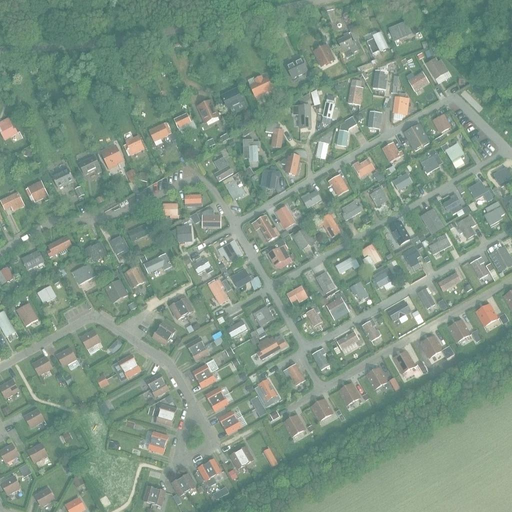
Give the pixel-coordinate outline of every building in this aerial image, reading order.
[(406,36),(411,34),(406,23),(401,25),(402,26),(390,30),(394,40),(406,35),(406,36)] [(349,30),(354,42),(360,39),(355,28),(349,30)] [(379,36),(367,42),(369,47),(370,48),(371,48),(372,55),(379,51),(380,53),(389,49),(381,33),(378,35),(379,36)] [(352,43),(349,36),(338,41),(344,53),(351,49),(353,53),(358,51),(354,42),(352,43)] [(314,53),(321,67),(334,60),(327,46),(314,53)] [(301,59),(286,66),(292,79),(308,72),(301,59)] [(435,80),(445,74),(438,62),(437,63),(435,59),(426,65),(435,80)] [(376,71),(373,89),(385,90),(387,73),(386,73),(387,65),(378,68),(377,72),(376,71)] [(415,92),(428,84),(422,73),(414,78),(412,74),(406,77),(409,81),(408,82),(415,92)] [(256,84),(250,86),(255,97),(272,89),(267,78),(263,80),(261,78),(254,81),(256,84)] [(352,81),(348,104),(360,106),(362,89),(360,88),(361,82),(352,81)] [(287,97),(281,86),(275,89),(281,100),(287,97)] [(237,90),(221,97),(225,105),(227,110),(243,102),(237,90)] [(323,117),(331,119),(334,105),(333,105),(333,102),(331,101),(332,97),(327,96),(323,117)] [(406,99),(395,98),(393,114),(404,115),(406,99)] [(218,116),(211,101),(198,108),(205,123),(218,116)] [(309,106),(293,107),(294,113),(300,113),(301,128),(310,127),(309,106)] [(379,130),(381,114),(370,112),(368,128),(379,130)] [(189,133),(196,129),(190,116),(188,117),(187,114),(174,120),(178,129),(185,125),(189,133)] [(441,133),(451,127),(444,115),(433,121),(436,126),(437,125),(441,133)] [(348,130),(357,125),(352,117),(341,123),(345,129),(340,128),(337,145),(345,147),(348,130)] [(9,118),(0,122),(0,130),(5,140),(18,133),(15,128),(14,128),(9,118)] [(274,133),(272,147),(280,148),(283,131),(279,130),(280,125),(267,123),(266,132),(274,133)] [(160,139),(169,135),(163,124),(149,131),(156,146),(162,143),(160,139)] [(410,143),(412,146),(426,138),(419,126),(405,134),(408,140),(405,142),(407,145),(410,143)] [(324,159),(328,142),(330,142),(331,134),(329,132),(320,138),(316,157),(324,159)] [(130,156),(144,149),(138,136),(126,142),(127,145),(124,146),(126,151),(128,150),(130,156)] [(243,148),(248,148),(249,162),(257,161),(257,143),(253,143),(253,140),(243,141),(243,148)] [(400,157),(404,155),(401,151),(398,153),(393,143),(383,149),(391,163),(401,157),(400,157)] [(452,161),(453,163),(461,158),(460,157),(464,155),(458,145),(446,151),(452,161)] [(110,168),(116,166),(116,165),(122,162),(119,154),(120,154),(117,147),(110,150),(110,151),(102,154),(105,161),(106,160),(110,168)] [(208,174),(225,164),(218,152),(201,162),(208,174)] [(296,176),(300,157),(291,155),(291,158),(288,158),(287,160),(284,160),(280,163),(280,164),(286,165),(285,172),(288,173),(287,174),(296,176)] [(95,170),(97,174),(102,172),(95,157),(90,159),(79,164),(84,175),(95,170)] [(427,174),(439,167),(433,157),(421,164),(427,174)] [(368,160),(367,161),(360,165),(358,162),(354,165),(360,176),(374,169),(368,160)] [(499,185),(511,178),(505,168),(493,175),(499,185)] [(58,189),(74,181),(68,169),(67,170),(52,177),(58,189)] [(139,180),(134,170),(126,173),(131,184),(139,180)] [(263,187),(265,187),(274,189),(276,175),(278,175),(279,172),(266,170),(263,187)] [(412,183),(407,174),(402,177),(401,176),(397,178),(398,179),(393,182),(398,191),(412,183)] [(329,182),(331,186),(332,186),(338,196),(348,190),(340,176),(329,182)] [(239,190),(234,181),(232,177),(223,183),(233,201),(245,195),(242,188),(239,190)] [(48,196),(41,182),(26,190),(29,197),(31,196),(34,202),(43,198),(45,202),(49,200),(48,196)] [(485,190),(481,182),(469,189),(472,194),(476,200),(484,196),(487,201),(492,198),(487,189),(485,190)] [(80,187),(75,190),(78,198),(84,195),(80,187)] [(370,196),(377,206),(388,200),(381,189),(380,188),(373,192),(374,193),(370,196)] [(306,195),(301,198),(307,208),(321,200),(316,192),(307,197),(306,195)] [(1,202),(4,210),(11,207),(13,211),(24,206),(18,193),(1,202)] [(443,205),(447,212),(461,205),(455,194),(450,197),(451,200),(443,205)] [(201,195),(184,196),(185,208),(201,207),(201,195)] [(348,220),(360,212),(354,202),(342,209),(348,220)] [(177,216),(177,204),(163,205),(163,216),(170,216),(170,218),(178,218),(178,216),(177,216)] [(280,223),(284,230),(295,223),(286,209),(279,214),(283,221),(280,223)] [(490,226),(491,228),(499,223),(498,222),(502,219),(496,209),(484,216),(490,226)] [(207,210),(202,213),(202,217),(202,228),(217,228),(218,217),(213,217),(213,210),(207,210)] [(439,220),(433,210),(421,217),(430,231),(436,227),(434,224),(439,220)] [(323,225),(331,239),(340,233),(329,215),(320,220),(321,221),(316,224),(319,228),(323,225)] [(256,222),(268,242),(277,237),(265,217),(256,222)] [(465,220),(458,224),(467,239),(474,235),(470,229),(475,226),(470,217),(465,219),(465,220)] [(154,232),(149,223),(128,233),(132,242),(154,232)] [(400,223),(389,229),(399,246),(410,240),(400,223)] [(183,242),(191,241),(190,228),(177,229),(178,243),(183,242)] [(302,250),(314,242),(306,230),(294,238),(302,250)] [(438,242),(429,247),(432,255),(451,245),(445,235),(437,239),(438,242)] [(66,250),(72,247),(67,237),(47,247),(50,251),(46,253),(49,258),(59,253),(60,256),(67,252),(66,250)] [(110,242),(116,255),(128,249),(123,238),(121,239),(120,237),(110,242)] [(272,252),(268,255),(274,266),(289,258),(283,247),(285,245),(282,240),(269,247),(272,252)] [(100,244),(94,248),(96,251),(91,254),(95,261),(106,255),(100,246),(101,246),(100,244)] [(230,244),(218,250),(221,255),(223,254),(228,261),(237,256),(230,244)] [(371,246),(361,252),(364,257),(368,255),(369,257),(363,260),(366,267),(373,264),(379,260),(371,246)] [(414,248),(404,254),(412,267),(419,263),(415,257),(418,255),(414,248)] [(500,272),(511,264),(511,263),(504,249),(491,256),(500,272)] [(39,252),(23,260),(28,271),(45,263),(39,252)] [(171,268),(165,255),(158,258),(144,265),(148,274),(163,267),(165,271),(171,268)] [(354,270),(359,267),(354,257),(335,267),(340,274),(352,267),(354,270)] [(206,258),(193,266),(198,275),(207,269),(209,273),(213,271),(206,258)] [(483,263),(481,258),(471,264),(480,279),(487,275),(481,265),(483,263)] [(73,273),(79,285),(95,276),(89,265),(84,268),(84,267),(73,273)] [(0,282),(2,285),(19,276),(17,273),(11,276),(7,268),(0,271),(0,282)] [(374,279),(372,281),(377,290),(390,282),(387,277),(392,275),(390,270),(388,268),(373,277),(374,279)] [(137,269),(124,276),(132,290),(144,283),(137,269)] [(251,281),(245,270),(232,277),(238,288),(251,281)] [(316,278),(325,294),(334,289),(325,273),(316,278)] [(461,281),(456,274),(439,284),(443,292),(461,281)] [(220,288),(222,287),(218,281),(215,282),(214,280),(207,284),(220,305),(227,300),(220,288)] [(119,281),(106,287),(113,299),(122,295),(123,298),(127,296),(119,281)] [(355,291),(361,301),(368,297),(360,283),(351,289),(353,292),(355,291)] [(56,297),(50,287),(38,294),(44,304),(56,297)] [(297,299),(299,303),(307,298),(305,294),(308,293),(305,287),(302,289),(301,287),(287,295),(291,302),(297,299)] [(428,294),(431,293),(428,288),(418,294),(427,309),(435,305),(428,294)] [(185,316),(193,312),(186,298),(178,303),(185,316)] [(332,317),(346,309),(340,298),(326,307),(332,317)] [(185,316),(178,303),(170,307),(177,321),(185,316)] [(411,312),(405,303),(390,312),(395,321),(411,312)] [(28,304),(17,311),(26,327),(37,320),(28,304)] [(312,310),(306,314),(314,327),(322,323),(317,314),(319,313),(316,308),(314,305),(310,307),(312,310)] [(484,327),(497,319),(489,305),(476,312),(484,327)] [(266,307),(253,314),(261,327),(273,320),(266,307)] [(0,313),(0,326),(1,327),(6,337),(13,333),(9,327),(11,326),(4,312),(0,313)] [(378,330),(375,331),(373,327),(376,326),(373,320),(362,326),(371,342),(379,337),(381,335),(378,330)] [(247,330),(242,321),(227,330),(231,339),(247,330)] [(457,343),(470,335),(462,321),(448,328),(457,343)] [(163,323),(157,331),(170,339),(175,331),(163,323)] [(87,350),(100,343),(94,331),(80,338),(87,350)] [(170,339),(157,331),(152,338),(165,347),(170,339)] [(337,343),(341,350),(355,342),(357,346),(363,342),(360,337),(358,339),(354,333),(337,343)] [(429,358),(442,351),(434,336),(421,344),(429,358)] [(258,347),(261,351),(257,354),(261,361),(274,354),(273,353),(286,346),(281,337),(274,340),(273,339),(269,341),(268,339),(259,344),(260,346),(258,347)] [(200,339),(192,343),(186,346),(191,354),(204,347),(200,339)] [(191,354),(192,355),(196,362),(209,355),(204,347),(191,354)] [(63,368),(77,360),(70,348),(56,356),(63,368)] [(325,354),(322,349),(313,355),(321,370),(329,366),(323,356),(325,354)] [(402,374),(415,367),(407,352),(393,360),(402,374)] [(123,371),(136,364),(132,355),(118,363),(123,371)] [(39,377),(52,369),(46,357),(32,365),(39,377)] [(428,372),(422,362),(417,365),(423,375),(428,372)] [(136,364),(123,371),(127,379),(141,372),(136,364)] [(197,381),(211,373),(206,365),(193,373),(197,381)] [(304,381),(295,365),(283,372),(286,377),(290,375),(296,386),(304,381)] [(374,390),(387,382),(379,368),(366,376),(374,390)] [(211,373),(197,381),(202,389),(215,381),(211,373)] [(151,390),(164,383),(160,375),(146,382),(151,390)] [(101,389),(108,385),(104,376),(96,380),(101,389)] [(401,390),(394,378),(389,381),(396,393),(401,390)] [(0,389),(5,400),(19,392),(12,380),(0,387),(0,389)] [(259,386),(262,392),(260,394),(262,398),(265,397),(267,400),(276,395),(267,381),(259,386)] [(164,383),(151,390),(155,398),(169,391),(164,383)] [(347,406),(360,398),(351,384),(338,392),(347,406)] [(210,404),(224,397),(219,389),(206,396),(210,404)] [(224,397),(210,404),(215,412),(228,405),(224,397)] [(319,422),(332,414),(324,400),(311,407),(319,422)] [(161,405),(159,414),(173,419),(176,410),(161,405)] [(31,429),(44,422),(38,410),(24,417),(31,429)] [(270,415),(273,421),(279,417),(276,411),(270,415)] [(223,427),(237,420),(232,412),(219,419),(223,427)] [(173,419),(159,414),(156,423),(171,427),(173,419)] [(291,438),(305,430),(296,416),(283,423),(291,438)] [(237,420),(223,427),(228,435),(241,428),(237,420)] [(153,433),(151,442),(166,446),(168,437),(153,433)] [(166,446),(151,442),(148,451),(163,455),(166,446)] [(0,454),(6,464),(19,456),(12,444),(0,451),(0,454)] [(34,464),(47,456),(41,444),(28,452),(34,464)] [(238,452),(246,465),(254,461),(246,447),(238,452)] [(246,465),(238,452),(230,457),(238,470),(246,465)] [(206,465),(213,478),(221,473),(214,460),(206,465)] [(213,478),(206,465),(198,469),(205,482),(213,478)] [(195,488),(192,482),(188,475),(180,479),(187,493),(195,488)] [(7,496),(21,489),(14,477),(1,484),(7,496)] [(187,493),(180,479),(172,484),(179,497),(187,493)] [(143,502),(152,504),(156,490),(147,487),(143,502)] [(41,508),(55,501),(48,489),(35,496),(41,508)] [(156,490),(152,504),(161,507),(165,492),(156,490)] [(68,511),(82,511),(85,510),(79,499),(65,506),(68,511)]
